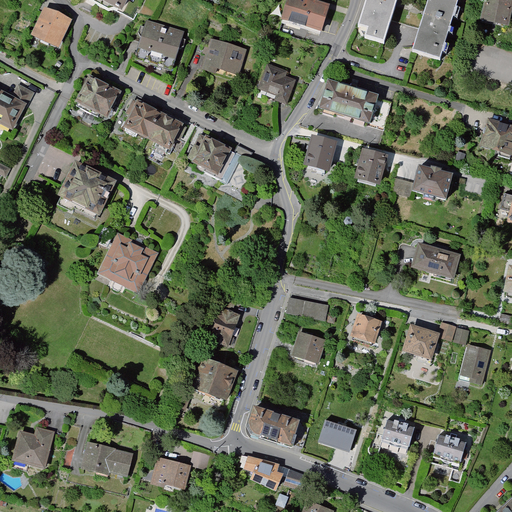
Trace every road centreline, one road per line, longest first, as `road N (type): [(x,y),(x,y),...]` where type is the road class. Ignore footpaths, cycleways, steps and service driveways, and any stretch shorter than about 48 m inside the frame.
road 1 (residential): [(356,0),(274,154),(287,233),(232,444)]
road 2 (residential): [(232,444),(0,397)]
road 3 (residential): [(61,0),(82,19),(73,45),(83,62),(68,93),(0,56)]
road 4 (residential): [(403,511),(232,444)]
